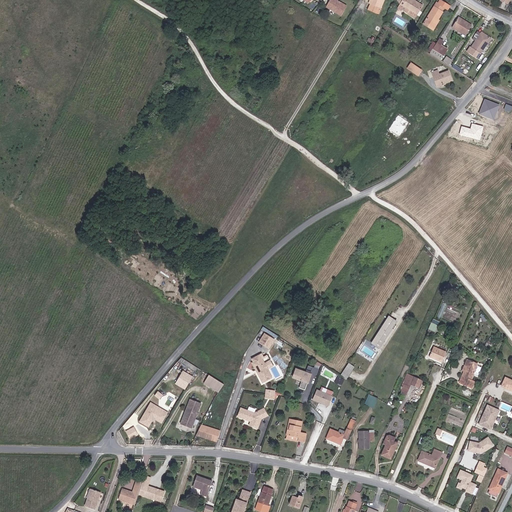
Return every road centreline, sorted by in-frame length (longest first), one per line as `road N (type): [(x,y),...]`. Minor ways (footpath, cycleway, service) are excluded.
road 1 (unclassified): [(511,40),(409,169),(324,213),(257,265),(100,449)]
road 2 (tertiary): [(100,449),(255,458),(381,484),(442,511)]
road 3 (track): [(137,0),(185,33),(225,95),(359,196)]
road 4 (track): [(372,190),(416,225),(511,337)]
